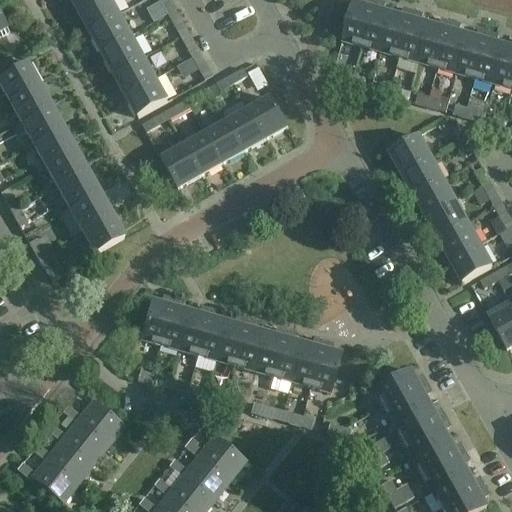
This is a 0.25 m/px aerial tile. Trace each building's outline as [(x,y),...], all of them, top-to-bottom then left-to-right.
[(72,0),(79,12),(100,0),(72,0)] [(91,34),(121,17),(110,0),(100,0),(79,12),(91,34)] [(158,0),(169,19),(178,14),(170,0),(158,0)] [(363,49),(376,2),(369,0),(366,0),(364,8),(354,5),(343,44),(363,49)] [(376,2),(363,49),(382,55),(392,16),(383,14),(386,4),(376,2)] [(401,60),(414,12),(404,10),(401,19),(392,16),(382,55),(401,60)] [(414,12),(401,60),(419,65),(430,27),(421,24),(424,15),(414,12)] [(182,40),(190,36),(178,14),(169,19),(182,40)] [(104,55),(133,39),(121,17),(91,34),(104,55)] [(438,71),(452,23),(442,20),(439,29),(430,27),(419,65),(438,71)] [(452,23),(438,71),(457,76),(468,37),(459,35),(462,26),(452,23)] [(476,81),(489,34),(480,31),(477,40),(468,37),(457,76),(476,81)] [(489,34),(476,81),(495,87),(506,48),(496,45),(499,36),(489,34)] [(194,62),(202,57),(190,36),(182,40),(194,62)] [(116,77),(145,61),(133,39),(104,55),(116,77)] [(511,49),(506,48),(495,87),(511,91),(511,49)] [(155,50),(143,56),(149,69),(161,63),(155,50)] [(202,57),(194,62),(201,75),(210,70),(202,57)] [(0,63),(0,72),(1,73),(14,66),(10,58),(0,63)] [(128,99),(157,83),(145,61),(116,77),(128,99)] [(0,87),(10,105),(39,88),(27,66),(0,80),(0,87)] [(230,79),(235,87),(249,79),(245,71),(230,79)] [(352,89),(355,78),(343,75),(340,86),(352,89)] [(355,78),(352,89),(363,92),(366,82),(355,78)] [(235,87),(230,79),(216,87),(221,95),(235,87)] [(157,83),(128,99),(141,122),(170,105),(157,83)] [(389,100),(392,89),(381,86),(378,96),(389,100)] [(22,127),(52,110),(39,88),(10,105),(22,127)] [(392,89),(389,100),(401,103),(404,92),(392,89)] [(188,103),(192,110),(214,98),(209,91),(188,103)] [(427,110),(430,100),(418,96),(416,107),(427,110)] [(430,100),(427,110),(439,113),(442,103),(430,100)] [(251,114),(267,143),(290,131),(273,101),(251,114)] [(166,115),(170,122),(192,110),(188,103),(166,115)] [(465,121),(468,110),(456,107),(453,117),(465,121)] [(34,148),(64,132),(52,110),(22,127),(34,148)] [(468,110),(465,121),(476,124),(480,114),(468,110)] [(229,126),(245,155),(267,143),(251,114),(229,126)] [(170,122),(166,115),(143,128),(146,135),(170,122)] [(493,118),(490,128),(503,131),(506,121),(493,118)] [(207,138),(224,168),(245,155),(229,126),(207,138)] [(459,146),(467,141),(459,127),(451,132),(459,146)] [(46,170),(76,153),(64,132),(34,148),(46,170)] [(122,163),(107,135),(79,150),(94,177),(122,163)] [(186,150),(202,180),(224,168),(207,138),(186,150)] [(391,155),(403,177),(432,161),(420,139),(391,155)] [(467,141),(459,146),(466,160),(475,155),(467,141)] [(202,180),(186,150),(163,163),(180,192),(202,180)] [(59,192),(88,175),(76,153),(46,170),(59,192)] [(432,161),(403,177),(415,199),(444,183),(432,161)] [(483,190),(492,185),(483,171),(475,175),(483,190)] [(71,213),(100,197),(88,175),(59,192),(71,213)] [(444,183),(415,199),(428,221),(457,205),(444,183)] [(495,212),(504,207),(492,185),(483,190),(495,212)] [(83,235),(112,219),(100,197),(71,213),(83,235)] [(12,217),(21,212),(13,198),(4,203),(12,217)] [(457,205),(428,221),(440,243),(469,227),(457,205)] [(508,234),(511,231),(511,221),(504,207),(495,212),(508,234)] [(21,212),(12,217),(20,231),(29,226),(21,212)] [(125,241),(112,219),(83,235),(95,258),(125,241)] [(469,227),(440,243),(452,265),(481,248),(469,227)] [(36,260),(45,256),(37,242),(28,246),(36,260)] [(481,248),(452,265),(465,287),(493,271),(481,248)] [(45,256),(36,260),(44,274),(52,269),(45,256)] [(494,276),(499,284),(511,276),(511,275),(508,268),(494,276)] [(499,284),(494,276),(480,284),(485,292),(499,284)] [(159,349),(173,301),(163,299),(161,308),(151,305),(139,344),(159,349)] [(20,318),(33,313),(29,301),(15,306),(20,318)] [(173,301),(159,349),(178,355),(189,316),(181,313),(183,304),(173,301)] [(197,360),(210,312),(201,309),(198,318),(189,316),(178,355),(197,360)] [(210,312),(197,360),(216,365),(227,326),(218,324),(221,314),(210,312)] [(507,353),(511,350),(511,312),(491,324),(507,353)] [(235,370),(248,322),(238,320),(236,329),(227,326),(216,365),(235,370)] [(258,325),(248,322),(235,370),(254,376),(265,337),(256,334),(258,325)] [(30,349),(46,344),(42,328),(26,332),(30,349)] [(273,381),(286,333),(276,330),(274,339),(265,337),(254,376),(273,381)] [(286,333),(273,381),(292,386),(303,347),(294,345),(297,336),(286,333)] [(303,347),(292,386),(311,391),(324,344),(315,341),(312,350),(303,347)] [(324,344),(311,391),(331,397),(341,358),(332,355),(334,347),(324,344)] [(384,410),(427,386),(422,377),(413,382),(408,373),(374,392),(384,410)] [(149,387),(151,377),(139,374),(137,384),(149,387)] [(151,377),(149,387),(160,390),(163,380),(151,377)] [(186,398),(189,388),(178,384),(177,385),(170,383),(167,392),(186,398)] [(393,427),(428,408),(423,400),(432,395),(427,386),(384,410),(393,427)] [(189,388),(186,398),(206,404),(208,393),(189,388)] [(224,409),(227,398),(209,393),(206,404),(224,409)] [(227,398),(224,409),(236,412),(239,402),(227,398)] [(68,410),(64,415),(108,449),(123,430),(92,405),(80,420),(68,410)] [(262,420),(265,409),(253,405),(250,416),(262,420)] [(428,408),(393,427),(403,445),(446,421),(441,412),(432,416),(428,408)] [(265,409),(262,420),(281,425),(284,414),(265,409)] [(284,414),(281,425),(300,430),(303,420),(284,414)] [(53,429),(49,433),(93,468),(108,449),(64,415),(63,417),(75,426),(65,439),(53,429)] [(303,420),(300,430),(311,433),(314,423),(303,420)] [(412,462),(447,442),(442,434),(451,430),(446,421),(403,445),(412,462)] [(337,441),(340,430),(328,427),(325,437),(337,441)] [(340,430),(337,441),(349,444),(352,434),(340,430)] [(37,448),(34,452),(77,487),(93,468),(49,433),(48,435),(60,445),(50,458),(37,448)] [(185,449),(229,484),(245,464),(214,439),(202,454),(189,444),(185,449)] [(422,479),(465,455),(460,446),(451,450),(447,442),(412,462),(422,479)] [(367,465),(377,459),(371,448),(361,453),(367,465)] [(229,484),(185,449),(184,451),(196,461),(186,473),(174,463),(170,468),(214,503),(229,484)] [(62,506),(77,487),(34,452),(32,454),(44,464),(34,477),(22,467),(17,474),(31,485),(32,483),(62,506)] [(465,455),(422,479),(432,496),(466,477),(462,468),(470,464),(465,455)] [(377,459),(367,465),(373,474),(382,469),(377,459)] [(206,511),(214,503),(170,468),(168,470),(181,480),(171,492),(158,482),(155,486),(186,511),(206,511)] [(440,511),(443,511),(484,489),(479,480),(471,485),(466,477),(432,496),(440,511)] [(386,499),(406,488),(405,486),(395,492),(390,482),(380,488),(386,499)] [(186,511),(155,486),(153,489),(166,499),(156,511),(143,501),(140,505),(147,511),(186,511)] [(406,488),(386,499),(394,511),(414,501),(406,488)] [(484,489),(443,511),(484,511),(485,511),(481,503),(489,498),(484,489)]
